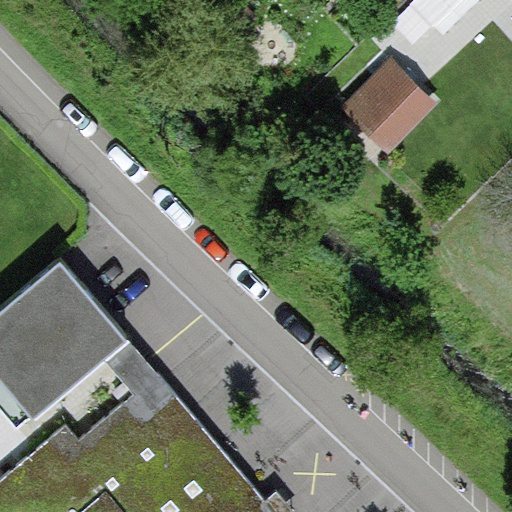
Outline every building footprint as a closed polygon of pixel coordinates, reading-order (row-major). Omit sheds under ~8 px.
[(398,0),(380,0),(389,9),(398,0)] [(460,0),(416,0),(396,20),(418,42),(460,0)] [(433,104),(383,64),(345,110),(395,150),(433,104)] [(133,331),(66,249),(0,305),(0,395),(23,422),(111,350),(133,331)] [(78,427),(67,414),(0,471),(0,511),(286,511),(280,504),(133,331),(111,350),(135,379),(78,427)]
